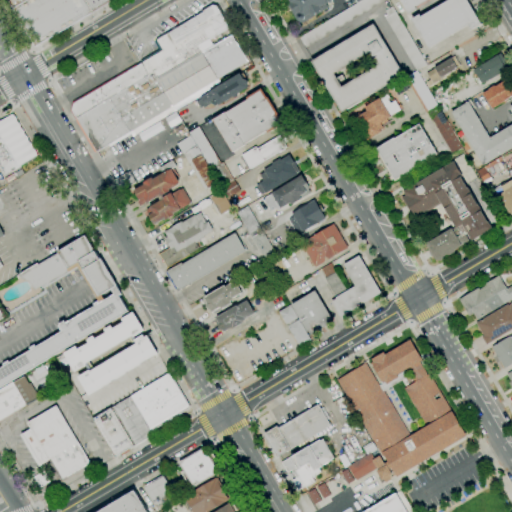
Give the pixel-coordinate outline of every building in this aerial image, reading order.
[(27,0),(12,9),(6,0),(27,0)] [(27,0),(84,0),(92,12),(93,13),(35,47),(12,9),(27,0)] [(110,0),(92,12),(84,0),(110,0)] [(297,20),(285,0),(334,0),(334,2),(331,2),(322,7),(323,10),(304,22),(303,23),(302,23),(301,23),(300,23),(299,23),(298,22),(297,21),(297,20)] [(386,0),(305,48),(299,37),(357,3),(362,0),(386,0)] [(426,0),(415,7),(416,9),(408,14),(399,0),(426,0)] [(466,0),(481,24),(471,30),(468,25),(429,48),(412,19),(420,14),(421,16),(448,0),(466,0)] [(74,104),(142,63),(162,51),(156,40),(203,12),(202,11),(212,5),(217,6),(230,28),(220,34),(220,35),(218,36),(218,35),(209,40),(213,46),(221,41),(220,40),(230,34),(247,62),(217,79),(221,84),(175,111),(132,136),(130,132),(97,152),(94,153),(74,120),(77,118),(72,111),(74,104)] [(386,11),(392,7),(426,64),(416,70),(385,18),(387,16),(386,11)] [(342,113),(311,61),(374,24),(404,75),(342,113)] [(481,85),(473,70),(482,65),(482,64),(497,55),(501,53),(507,63),(504,65),(506,69),(481,85)] [(434,85),(426,73),(435,68),(434,67),(451,57),(451,58),(454,56),(460,66),(457,67),(457,68),(443,77),(444,79),(434,85)] [(426,112),(405,78),(417,71),(438,105),(426,112)] [(247,86),(249,88),(247,88),(247,89),(239,94),(238,96),(236,98),(233,98),(219,106),(218,105),(216,106),(215,103),(212,105),(211,102),(206,105),(205,105),(200,108),(196,102),(198,100),(197,99),(201,96),(202,97),(210,92),(210,91),(240,73),(241,74),(243,73),(245,77),(243,78),(244,79),(247,80),(248,83),(247,86)] [(511,96),(492,108),(483,93),(489,89),(488,89),(494,85),(494,86),(495,85),(496,86),(506,80),(505,79),(506,78),(507,79),(510,77),(511,80),(511,96)] [(398,95),(392,86),(401,80),(407,90),(398,95)] [(233,152),(213,120),(225,112),(225,113),(247,100),(246,98),(261,88),(267,98),(268,97),(278,114),(277,115),(283,124),(267,133),(266,131),(244,144),(245,145),(233,152)] [(366,141),(362,134),(365,132),(356,117),(367,111),(364,107),(380,98),(378,95),(381,94),(383,96),(387,94),(390,98),(388,99),(390,103),(392,102),(391,100),(394,99),(395,101),(398,106),(400,104),(402,107),(399,108),(401,110),(391,116),(391,117),(387,119),(388,121),(382,125),(383,128),(380,129),(381,132),(366,141)] [(511,148),(483,166),(451,112),(468,102),(490,138),(511,124),(511,110),(510,107),(511,105),(511,148)] [(452,153),(432,120),(439,109),(462,146),(452,153)] [(0,122),(14,113),(37,152),(36,153),(37,155),(19,166),(17,167),(0,138),(0,122)] [(395,181),(375,148),(394,137),(395,139),(419,124),(437,155),(413,169),(413,170),(395,181)] [(210,170),(188,133),(199,127),(221,164),(210,170)] [(249,169),(241,156),(256,147),(257,149),(280,136),(287,147),(249,169)] [(19,166),(20,167),(3,177),(0,171),(0,138),(17,167),(19,166)] [(265,194),(259,184),(268,179),(268,178),(263,181),(260,175),(262,174),(261,172),(263,171),(273,165),(272,164),(279,159),(280,160),(290,155),(300,171),(297,173),(298,175),(265,194)] [(485,184),(477,171),(500,157),(502,160),(486,170),(492,180),(485,184)] [(158,197),(147,203),(143,205),(139,207),(136,201),(139,199),(134,190),(144,184),(143,183),(152,177),(153,179),(162,174),(159,168),(173,160),(176,167),(174,168),(179,177),(177,179),(179,183),(178,183),(178,184),(177,184),(177,185),(169,190),(170,191),(162,196),(161,197),(160,196),(158,197)] [(401,193),(454,162),(494,231),(472,244),(461,225),(456,228),(441,202),(415,217),(401,193)] [(221,164),(223,163),(233,180),(222,187),(219,182),(217,183),(210,170),(221,164)] [(120,191),(114,181),(129,171),(135,182),(120,191)] [(280,209),(271,194),(302,175),(307,184),(309,188),(308,189),(311,193),(292,205),(290,203),(280,209)] [(221,188),(234,180),(240,190),(227,199),(221,188)] [(511,213),(510,215),(499,197),(496,199),(491,190),(501,184),(501,185),(504,183),(505,184),(511,180),(511,213)] [(163,197),(171,193),(172,194),(180,189),(180,190),(183,188),(191,203),(181,209),(173,214),(174,216),(166,221),(164,219),(154,225),(149,216),(146,218),(143,212),(146,210),(150,208),(149,207),(160,201),(162,199),(162,198),(163,197)] [(232,208),(220,215),(209,197),(221,190),(232,208)] [(302,233),(302,232),(297,235),(288,220),(293,217),(291,214),(315,200),(318,206),(320,205),(324,211),(322,212),(326,218),(302,233)] [(250,235),(236,213),(247,206),(261,229),(250,235)] [(199,241),(196,243),(199,248),(189,254),(189,255),(167,268),(159,254),(170,248),(165,238),(167,237),(164,232),(181,221),(182,223),(194,215),(195,216),(200,213),(206,223),(208,222),(213,230),(200,238),(199,241)] [(315,267),(306,252),(303,253),(302,251),(304,250),(301,244),(333,224),(348,248),(315,267)] [(426,240),(448,227),(460,247),(438,260),(426,240)] [(266,263),(251,238),(262,231),(277,256),(266,263)] [(178,291),(177,289),(175,290),(165,273),(167,272),(167,271),(181,262),(182,264),(235,233),(245,250),(178,291)] [(22,280),(20,276),(19,277),(18,276),(20,274),(37,264),(38,265),(59,253),(58,252),(85,235),(94,249),(92,250),(94,252),(95,251),(100,259),(101,258),(111,274),(117,285),(117,286),(122,294),(119,296),(128,311),(0,387),(0,368),(63,331),(60,324),(65,321),(66,323),(100,303),(91,286),(78,266),(47,285),(46,283),(34,291),(29,282),(22,280)] [(355,286),(345,270),(347,269),(344,265),(359,256),(381,293),(340,317),(331,302),(336,299),(335,298),(355,286)] [(336,297),(325,278),(326,278),(321,269),(331,263),(347,290),(336,297)] [(511,300),(477,321),(473,314),(469,317),(459,299),(478,288),(479,290),(484,287),(483,285),(499,276),(507,289),(511,286),(511,300)] [(211,311),(208,310),(207,307),(207,304),(205,305),(202,300),(204,299),(204,298),(225,286),(225,287),(235,281),(242,293),(232,299),(233,300),(230,302),(232,305),(222,311),(222,310),(214,315),(213,312),(212,313),(211,311)] [(311,335),(309,332),(308,333),(291,305),(315,290),(334,322),(311,335)] [(223,330),(221,330),(219,327),(219,325),(217,326),(214,320),(216,319),(216,318),(237,305),(237,306),(247,300),(255,313),(245,319),(245,320),(243,322),(243,323),(233,329),(232,328),(224,332),(223,330)] [(511,328),(486,345),(481,337),(483,335),(476,323),(511,301),(511,328)] [(286,324),(279,312),(290,305),(298,318),(286,324)] [(89,396),(78,377),(88,371),(85,366),(75,372),(64,353),(76,346),(78,349),(89,343),(87,340),(93,336),(95,339),(106,333),(104,329),(111,325),(113,329),(123,322),(121,319),(133,312),(144,331),(134,337),(135,339),(143,335),(144,337),(147,336),(158,354),(89,396)] [(299,347),(287,327),(298,320),(310,340),(299,347)] [(511,364),(504,369),(491,347),(509,336),(509,337),(511,335),(511,364)] [(406,369),(397,375),(398,377),(386,385),(385,382),(383,383),(371,363),(373,362),(371,359),(383,352),(385,355),(410,340),(422,360),(419,362),(406,369)] [(406,369),(419,362),(427,375),(429,373),(451,411),(426,426),(404,388),(414,382),(410,376),(406,369)] [(380,385),(379,386),(383,392),(384,391),(410,436),(382,452),(384,456),(382,457),(337,380),(366,363),(379,385),(380,385)] [(410,376),(384,391),(383,392),(379,386),(380,385),(385,382),(386,385),(398,377),(397,375),(406,369),(410,376)] [(130,396),(170,373),(191,408),(151,431),(130,396)] [(0,420),(0,390),(12,383),(13,383),(24,376),(37,398),(26,405),(0,420)] [(112,408),(130,396),(151,431),(153,434),(134,446),(112,408)] [(278,457),(264,434),(277,426),(278,428),(318,404),(320,408),(323,406),(330,418),(327,420),(331,425),(278,457)] [(63,479),(51,459),(39,466),(21,435),(31,429),(27,423),(56,406),(90,463),(63,479)] [(134,446),(115,457),(93,419),(112,408),(134,446)] [(451,411),(466,436),(397,477),(384,456),(382,452),(410,436),(426,426),(451,411)] [(299,491),(293,480),(296,478),(291,470),(288,472),(282,463),(320,440),(321,442),(323,440),(334,458),(331,459),(332,460),(319,468),(321,472),(312,477),(315,482),(299,491)] [(363,448),(372,442),(377,450),(368,456),(363,448)] [(194,488),(190,481),(187,483),(181,472),(183,471),(179,463),(205,448),(220,473),(194,488)] [(379,468),(356,481),(348,467),(370,453),(379,468)] [(379,470),(385,466),(390,475),(384,479),(379,470)] [(156,507),(144,488),(163,476),(175,495),(156,507)] [(208,511),(192,511),(184,497),(217,477),(224,489),(223,490),(228,500),(208,511)] [(147,511),(98,511),(135,490),(147,511)] [(406,511),(396,494),(400,491),(412,511),(406,511)] [(406,511),(365,511),(396,494),(406,511)] [(215,511),(230,503),(231,505),(233,503),(237,510),(235,511),(215,511)]
